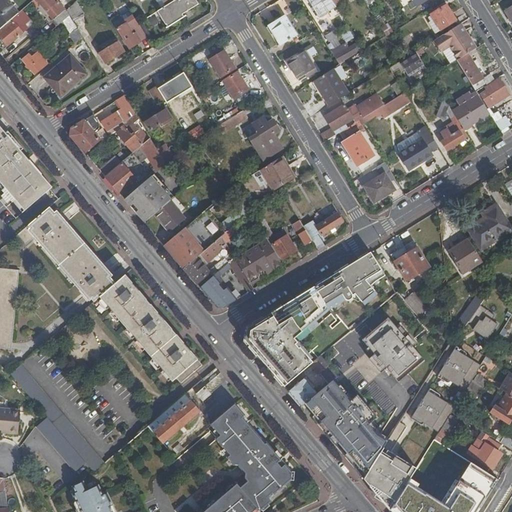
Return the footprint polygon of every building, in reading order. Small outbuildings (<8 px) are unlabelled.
[(0,0),(0,28),(21,10),(32,1),(32,0),(0,0)] [(38,0),(58,24),(64,19),(70,14),(57,0),(38,0)] [(77,0),(76,0),(68,8),(71,13),(74,18),(83,11),(77,0)] [(182,13),(199,2),(197,0),(172,0),(167,4),(162,7),(158,9),(168,26),(184,16),(182,13)] [(308,0),(318,15),(336,4),(336,3),(333,0),(308,0)] [(442,28),(457,18),(448,3),(433,12),(442,28)] [(21,10),(0,28),(0,33),(9,44),(24,31),(20,27),(25,23),(21,18),(26,14),(21,10)] [(70,14),(64,19),(71,30),(78,24),(74,18),(71,13),(70,14)] [(285,13),(269,24),(281,42),(296,31),(285,13)] [(145,35),(134,17),(118,26),(130,46),(139,41),(138,39),(145,35)] [(441,49),(450,43),(459,57),(467,52),(476,47),(460,23),(449,30),(435,39),(441,49)] [(71,30),(69,32),(75,41),(83,34),(83,33),(78,24),(71,30)] [(351,28),(346,31),(349,35),(351,38),(356,35),(351,28)] [(340,34),(337,29),(326,36),(329,41),(340,34)] [(106,61),(124,50),(117,38),(102,47),(103,50),(101,52),(106,61)] [(347,43),(338,48),(341,52),(345,58),(361,49),(357,42),(349,46),(347,43)] [(428,49),(426,44),(416,50),(419,54),(428,49)] [(23,58),(36,72),(49,61),(38,48),(31,55),(29,52),(23,58)] [(221,76),(235,67),(225,50),(211,59),(221,76)] [(419,54),(416,50),(390,66),(392,68),(397,66),(401,63),(403,66),(410,77),(427,67),(419,54)] [(299,76),(315,67),(305,51),(289,60),(299,76)] [(341,52),(335,56),(339,63),(345,59),(345,58),(341,52)] [(459,57),(458,58),(477,89),(486,83),(467,52),(459,57)] [(61,62),(46,75),(57,88),(69,78),(74,83),(86,72),(70,53),(61,62)] [(332,69),(313,80),(328,104),(347,93),(332,69)] [(234,97),(248,88),(238,71),(224,80),(234,97)] [(166,83),(174,97),(193,85),(185,72),(166,83)] [(398,77),(391,82),(399,95),(406,91),(398,77)] [(481,93),(489,105),(510,93),(500,77),(486,86),(488,88),(481,93)] [(74,83),(69,78),(57,88),(62,93),(74,83)] [(149,90),(158,104),(165,99),(157,85),(149,90)] [(463,96),(466,101),(477,94),(474,89),(463,96)] [(406,91),(399,95),(392,99),(394,104),(409,96),(406,91)] [(108,128),(127,115),(128,118),(135,112),(124,93),(116,98),(122,106),(102,120),(108,128)] [(479,93),(468,100),(453,109),(465,128),(491,111),(479,93)] [(326,115),(332,126),(322,133),(326,139),(341,130),(349,125),(347,121),(354,117),(356,121),(360,118),(363,117),(380,106),(383,104),(376,94),(356,107),(353,103),(346,108),(344,104),(326,115)] [(243,107),(254,100),(250,95),(240,101),(243,107)] [(442,140),(448,149),(461,141),(470,135),(465,128),(453,109),(444,95),(437,114),(443,119),(446,111),(455,124),(454,125),(452,122),(445,127),(447,129),(442,132),(445,138),(442,140)] [(394,104),(392,99),(383,104),(380,106),(383,111),(394,104)] [(173,118),(167,108),(146,121),(151,129),(158,124),(159,127),(173,118)] [(244,110),(243,108),(218,123),(223,131),(238,122),(235,116),(244,110)] [(500,108),(492,113),(504,133),(511,128),(500,108)] [(244,110),(235,116),(238,122),(239,122),(248,117),(244,110)] [(94,112),(72,126),(70,133),(85,150),(93,143),(92,141),(98,135),(95,131),(102,124),(94,112)] [(121,127),(118,130),(134,149),(141,143),(143,142),(134,132),(138,128),(133,122),(139,117),(135,112),(128,118),(120,125),(121,127)] [(264,117),(254,122),(267,143),(277,138),(274,133),(268,123),(264,117)] [(373,153),(359,131),(366,127),(363,122),(360,118),(356,121),(349,125),(341,130),(347,139),(343,141),(357,162),(373,153)] [(273,120),(268,123),(274,133),(279,130),(273,120)] [(200,124),(186,132),(190,140),(204,131),(200,124)] [(403,152),(400,154),(404,161),(407,159),(412,166),(433,153),(429,146),(437,141),(428,128),(421,133),(424,138),(403,151),(403,152)] [(0,179),(25,209),(50,187),(40,176),(42,174),(6,132),(0,137),(0,179)] [(472,139),(470,135),(461,141),(464,145),(472,139)] [(143,142),(141,143),(158,169),(167,162),(158,149),(150,136),(143,142)] [(273,153),(283,147),(277,138),(267,143),(273,153)] [(166,143),(158,149),(167,162),(174,155),(166,143)] [(148,171),(133,153),(106,175),(124,196),(140,184),(138,182),(147,175),(146,173),(148,171)] [(274,187),(293,175),(281,155),(261,167),(274,187)] [(119,161),(115,156),(100,167),(105,173),(119,161)] [(394,188),(390,181),(396,178),(386,160),(377,166),(381,173),(365,184),(374,200),(394,188)] [(257,170),(251,174),(259,187),(264,184),(257,170)] [(42,174),(40,176),(50,187),(52,185),(42,174)] [(151,174),(140,184),(124,196),(144,220),(144,219),(154,211),(170,198),(171,197),(151,174)] [(185,215),(170,198),(154,211),(169,229),(185,215)] [(483,249),(511,229),(511,220),(498,200),(482,210),(484,214),(467,225),(483,249)] [(78,290),(80,288),(92,302),(100,296),(119,279),(55,203),(17,235),(25,244),(35,236),(39,240),(37,242),(41,247),(44,245),(76,283),(73,285),(78,290)] [(322,216),(305,225),(318,247),(324,243),(322,240),(325,238),(322,234),(330,229),(331,231),(335,229),(334,227),(344,221),(339,213),(331,217),(329,214),(323,218),(322,216)] [(264,219),(258,222),(271,242),(281,258),(297,248),(283,227),(273,234),(264,219)] [(209,221),(203,227),(210,234),(216,229),(209,221)] [(294,226),(305,244),(312,240),(301,221),(294,226)] [(239,231),(234,223),(221,234),(225,241),(232,235),(239,231)] [(203,249),(184,226),(165,243),(183,266),(203,249)] [(221,234),(203,249),(183,266),(197,281),(210,269),(201,258),(208,252),(210,254),(220,246),(226,255),(217,263),(221,267),(234,255),(234,254),(228,244),(225,241),(221,234)] [(450,249),(464,271),(483,259),(468,234),(457,241),(458,244),(450,249)] [(235,239),(232,235),(225,241),(228,244),(235,239)] [(281,258),(271,242),(247,257),(255,271),(263,266),(270,262),(273,267),(283,261),(281,258)] [(417,245),(409,250),(404,243),(391,252),(407,277),(428,263),(417,245)] [(370,250),(250,324),(248,340),(286,384),(314,360),(297,341),(319,323),(317,319),(355,291),(366,303),(379,292),(373,284),(386,273),(370,250)] [(239,262),(234,255),(221,267),(219,268),(223,272),(231,264),(243,282),(244,281),(250,290),(254,287),(250,281),(239,262)] [(247,257),(239,262),(250,281),(258,276),(255,271),(247,257)] [(270,262),(263,266),(266,271),(273,267),(270,262)] [(0,346),(12,347),(21,268),(0,265),(0,346)] [(134,282),(133,282),(126,273),(119,279),(100,296),(172,380),(176,376),(181,382),(202,364),(190,350),(191,349),(186,343),(185,344),(164,319),(165,318),(159,312),(159,313),(138,289),(139,288),(134,282)] [(214,273),(200,285),(216,304),(227,304),(240,295),(235,287),(228,292),(226,289),(227,288),(225,285),(223,287),(218,281),(220,280),(214,273)] [(414,291),(405,298),(415,311),(420,317),(427,306),(414,291)] [(481,302),(468,324),(475,328),(472,332),(493,345),(500,334),(507,324),(498,318),(500,314),(481,302)] [(390,315),(364,336),(399,379),(425,359),(390,315)] [(511,322),(509,320),(507,324),(500,334),(504,337),(508,332),(507,331),(511,322)] [(464,393),(465,390),(470,383),(473,379),(476,373),(482,364),(455,347),(436,375),(464,393)] [(12,375),(47,416),(68,440),(89,466),(94,470),(104,462),(21,363),(10,372),(12,375)] [(511,370),(508,368),(496,385),(511,394),(511,370)] [(477,374),(476,373),(473,379),(470,383),(465,390),(475,397),(479,391),(470,385),(474,379),(477,374)] [(487,380),(477,374),(474,379),(484,385),(487,380)] [(335,376),(316,390),(304,400),(368,473),(364,477),(391,508),(405,487),(416,467),(386,444),(368,424),(376,417),(358,393),(352,397),(335,376)] [(305,377),(290,389),(301,403),(304,400),(316,390),(305,377)] [(474,379),(470,385),(479,391),(480,391),(484,385),(474,379)] [(202,400),(210,393),(204,385),(196,392),(202,400)] [(428,389),(411,418),(438,434),(447,420),(450,414),(455,406),(428,389)] [(200,410),(185,392),(148,425),(163,442),(200,410)] [(511,418),(511,395),(509,401),(503,398),(499,405),(495,403),(490,410),(510,422),(511,418)] [(238,480),(228,489),(206,508),(201,511),(198,511),(196,510),(193,511),(250,511),(259,505),(261,508),(272,499),(269,494),(273,490),(275,492),(292,477),(292,470),(281,458),(284,455),(278,448),(275,451),(273,449),(269,449),(265,453),(260,448),(265,444),(265,441),(261,435),(259,437),(241,416),(244,414),(236,403),(212,423),(225,439),(231,446),(228,449),(233,456),(239,455),(240,457),(245,463),(243,469),(250,477),(241,484),(238,480)] [(0,405),(0,427),(3,427),(9,428),(9,430),(18,431),(20,408),(0,405)] [(450,414),(447,420),(438,433),(438,434),(445,438),(457,418),(450,414)] [(79,475),(89,466),(68,440),(68,441),(46,416),(36,425),(79,475)] [(511,437),(505,433),(501,440),(511,447),(511,437)] [(467,451),(493,467),(497,460),(495,458),(500,450),(497,448),(501,442),(489,434),(485,441),(478,437),(473,445),(471,444),(467,451)] [(265,441),(265,444),(260,448),(265,453),(269,449),(273,449),(271,447),(267,442),(265,441)] [(171,442),(167,445),(175,454),(179,451),(175,447),(171,442)] [(471,491),(481,474),(463,462),(453,479),(471,491)] [(0,511),(8,511),(4,477),(2,477),(0,477),(0,511)] [(117,511),(110,498),(111,498),(108,491),(107,491),(101,478),(90,483),(88,478),(73,485),(76,492),(75,492),(82,507),(95,502),(98,508),(88,511),(117,511)] [(476,511),(481,505),(464,494),(452,511),(427,511),(425,511),(430,503),(405,487),(391,508),(394,511),(476,511)]
